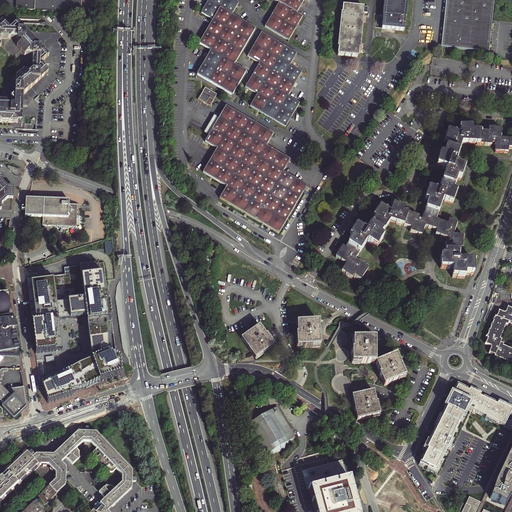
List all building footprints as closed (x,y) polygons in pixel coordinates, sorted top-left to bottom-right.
[(16,0),(16,8),(33,9),(33,0),(16,0)] [(33,0),(33,9),(83,11),(83,14),(90,14),(91,7),(83,7),(83,0),(33,0)] [(239,3),(234,0),(208,0),(202,13),(213,20),(199,43),(211,50),(197,74),(233,95),(247,71),(235,64),(256,29),(232,15),(239,3)] [(275,0),(279,3),(266,26),(289,40),(303,17),(297,13),(305,0),(275,0)] [(385,0),(384,15),(383,27),(405,30),(406,17),(407,17),(408,0),(385,0)] [(455,0),(448,0),(444,48),(450,49),(455,0)] [(497,0),(455,0),(450,49),(491,53),(497,0)] [(364,7),(344,5),(343,13),(342,13),(338,47),(339,47),(339,54),(359,56),(360,49),(361,49),(365,15),(363,15),(364,7)] [(0,121),(14,122),(19,122),(23,126),(23,112),(24,105),(24,94),(28,90),(49,72),(45,68),(42,65),(41,63),(44,60),(45,59),(49,56),(20,24),(18,22),(16,24),(14,26),(13,27),(10,30),(7,27),(6,25),(2,21),(0,22),(0,46),(1,45),(2,38),(9,38),(17,38),(17,46),(25,55),(33,55),(32,63),(32,70),(24,70),(15,78),(15,94),(11,98),(14,102),(14,108),(10,108),(6,103),(0,103),(0,121)] [(298,53),(262,32),(248,56),(259,63),(245,87),(257,94),(251,106),(287,127),(289,122),(301,103),(289,96),(302,72),(291,65),(298,53)] [(218,94),(206,87),(199,99),(210,106),(218,94)] [(274,134),(226,106),(206,142),(217,149),(203,173),(227,187),(220,199),(280,233),(308,186),(284,172),(291,160),(268,146),(274,134)] [(458,134),(449,131),(448,136),(445,143),(449,144),(446,152),(445,156),(441,154),(439,160),(437,166),(448,170),(440,191),(430,188),(428,194),(426,199),(430,201),(426,211),(423,220),(420,219),(420,217),(409,213),(405,212),(406,208),(399,206),(394,204),(391,212),(381,205),(374,216),(376,217),(367,232),(357,226),(354,231),(351,236),(353,238),(346,248),(344,246),(340,251),(337,257),(347,264),(346,266),(343,271),(353,278),(354,275),(362,279),(369,268),(356,259),(368,241),(377,247),(384,237),(381,235),(391,221),(406,226),(412,228),(411,231),(416,233),(423,235),(426,226),(438,230),(436,234),(439,235),(449,238),(449,240),(449,243),(447,243),(446,256),(442,256),(442,262),(442,268),(454,269),(453,277),(466,277),(466,274),(474,274),(475,261),(459,260),(460,248),(463,248),(464,236),(454,235),(458,223),(450,220),(448,224),(443,222),(437,220),(438,216),(443,200),(453,203),(457,192),(454,190),(458,179),(461,180),(465,168),(455,165),(458,156),(459,153),(463,143),(493,145),(493,143),(497,143),(496,151),(509,152),(509,148),(511,147),(511,139),(502,139),(502,129),(496,129),(490,128),(490,132),(473,131),(474,127),(468,127),(461,126),(461,134),(458,134)] [(0,209),(1,209),(1,203),(7,198),(13,198),(13,187),(8,187),(2,181),(2,175),(0,175),(0,209)] [(69,200),(26,199),(26,207),(25,216),(43,217),(43,225),(76,227),(78,204),(69,204),(69,200)] [(62,350),(59,320),(86,316),(91,360),(82,364),(40,381),(48,402),(74,394),(73,391),(87,387),(100,381),(122,375),(119,359),(117,356),(116,354),(114,351),(111,347),(107,320),(111,320),(108,295),(104,281),(98,263),(65,267),(66,274),(61,275),(27,279),(36,354),(62,350)] [(0,357),(20,357),(14,316),(12,316),(11,311),(14,311),(11,293),(0,294),(0,357)] [(511,308),(509,307),(507,313),(505,313),(500,311),(498,317),(496,317),(496,318),(495,318),(494,321),(493,324),(491,326),(492,327),(491,330),(490,329),(489,333),(490,333),(488,336),(487,337),(489,338),(487,344),(492,346),(492,348),(490,352),(496,355),(496,356),(497,357),(497,358),(500,359),(500,358),(503,359),(503,360),(506,361),(506,360),(509,362),(511,364),(511,363),(511,308)] [(318,336),(318,332),(317,332),(316,321),(295,322),(295,333),(295,347),(319,345),(318,336)] [(247,347),(246,347),(254,358),(273,344),(268,337),(265,334),(264,334),(258,325),(240,337),(247,347)] [(351,362),(374,362),(374,349),(373,349),(373,338),(351,338),(352,349),(350,349),(350,352),(351,362)] [(404,376),(400,364),(398,364),(394,354),(374,362),(379,372),(378,373),(383,385),(404,376)] [(8,371),(7,369),(2,370),(0,371),(0,401),(3,405),(2,407),(2,408),(12,419),(16,419),(27,408),(24,388),(13,389),(13,396),(11,397),(0,384),(0,380),(2,380),(1,372),(8,371)] [(467,410),(503,426),(511,409),(479,393),(456,383),(445,406),(433,430),(417,464),(437,473),(467,410)] [(375,401),(373,390),(352,395),(353,400),(354,406),(353,407),(356,419),(379,414),(376,401),(375,401)] [(294,437),(275,406),(258,411),(244,425),(262,455),(281,450),(294,437)] [(0,504),(14,491),(13,489),(15,488),(16,487),(16,483),(19,486),(37,469),(41,465),(43,465),(43,467),(46,467),(46,465),(48,465),(55,473),(55,477),(55,480),(53,483),(52,482),(49,485),(50,486),(49,487),(55,494),(56,495),(65,486),(65,477),(66,468),(61,464),(64,461),(66,459),(72,465),(80,458),(79,457),(79,452),(76,449),(83,443),(87,443),(90,443),(96,450),(93,452),(93,457),(92,458),(107,474),(107,473),(112,473),(115,470),(121,476),(121,478),(121,483),(116,488),(112,487),(107,486),(106,486),(99,493),(105,499),(103,502),(100,505),(102,507),(101,508),(101,507),(98,510),(96,508),(91,511),(107,511),(110,510),(114,506),(115,507),(116,507),(116,506),(115,505),(131,489),(132,483),(134,482),(136,481),(136,480),(135,479),(132,479),(132,471),(99,437),(96,433),(88,433),(88,429),(87,428),(86,428),(85,429),(85,430),(85,433),(78,433),(61,448),(60,447),(59,447),(58,447),(59,448),(60,449),(57,452),(54,455),(36,455),(32,459),(31,458),(33,455),(30,452),(28,455),(25,452),(5,471),(6,473),(4,475),(1,478),(0,476),(0,504)] [(511,444),(496,479),(494,483),(489,498),(498,501),(504,505),(511,491),(511,444)] [(357,511),(349,481),(347,481),(346,481),(345,483),(337,485),(337,484),(334,484),(335,486),(324,489),(323,487),(321,488),(321,490),(313,492),(310,490),(310,491),(312,492),(313,496),(314,500),(313,501),(313,502),(315,502),(317,511),(357,511)] [(45,505),(55,496),(56,495),(55,494),(49,487),(47,489),(47,488),(46,489),(45,488),(43,490),(44,490),(43,491),(43,492),(38,497),(45,505)] [(474,511),(480,502),(468,496),(461,511),(474,511)] [(44,508),(36,500),(23,511),(43,511),(42,511),(44,508)]
